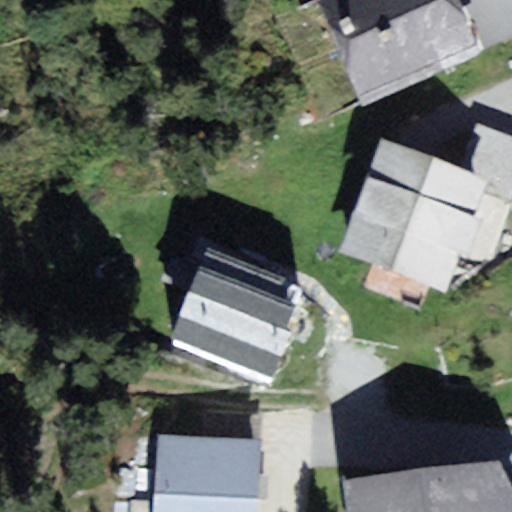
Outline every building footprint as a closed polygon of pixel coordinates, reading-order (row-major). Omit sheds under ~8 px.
[(461,0),(362,0),(329,15),(372,110),(487,58),(461,0)] [(382,140),(340,251),(446,291),(460,255),(471,259),(486,220),(475,216),(489,181),(382,140)] [(303,285),(208,248),(167,345),(268,383),(292,333),(286,332),(303,285)] [(259,511),(262,440),(158,436),(155,511),(259,511)] [(350,511),(511,511),(511,486),(500,462),(346,483),(350,511)]
